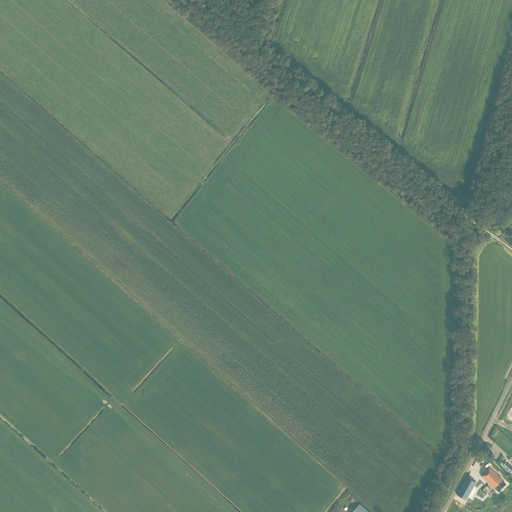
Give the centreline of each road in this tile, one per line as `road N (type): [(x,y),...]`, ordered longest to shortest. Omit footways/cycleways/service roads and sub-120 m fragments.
road 1 (unclassified): [(442,511),(511,378)]
road 2 (unknown): [(511,106),(476,223)]
